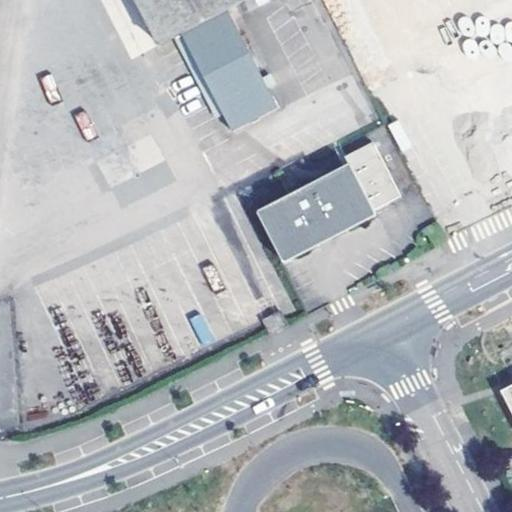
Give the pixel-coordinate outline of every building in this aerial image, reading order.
[(223,133),(277,109),(230,6),(242,0),(129,0),(150,46),(178,34),(223,133)] [(511,0),(349,0),(389,75),(441,49),(455,76),(511,46),(511,0)] [(292,259),(295,258),(292,252),(375,210),(403,195),(375,142),(348,157),(351,163),(354,170),(271,212),(268,206),(266,208),(266,210),(272,222),(279,219),(290,241),(284,244),(290,258),(292,259)] [(351,163),(268,206),(271,212),(354,170),(351,163)] [(375,210),(292,252),(295,258),(378,215),(375,210)] [(287,324),(280,313),(265,320),(268,326),(271,332),(287,324)] [(511,386),(501,392),(511,412),(511,386)]
